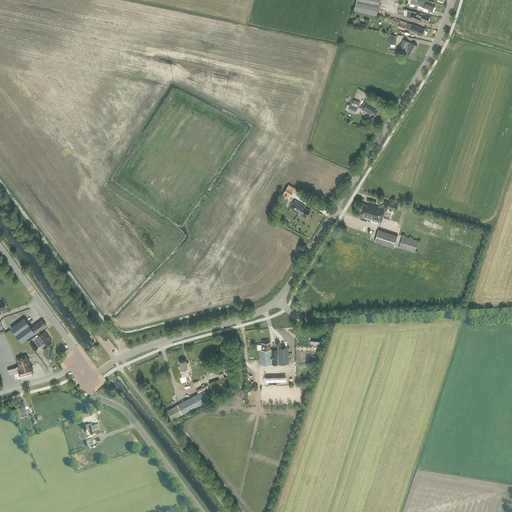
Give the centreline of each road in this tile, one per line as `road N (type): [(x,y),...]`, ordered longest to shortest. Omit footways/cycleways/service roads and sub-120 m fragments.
road 1 (secondary): [(277,299),(423,67),(452,0)]
road 2 (tertiary): [(511,311),(305,320),(277,299)]
road 3 (secondary): [(83,372),(244,318),(277,299)]
road 4 (secondary): [(201,511),(135,422),(93,393),(83,372)]
road 5 (tertiary): [(83,372),(0,247)]
